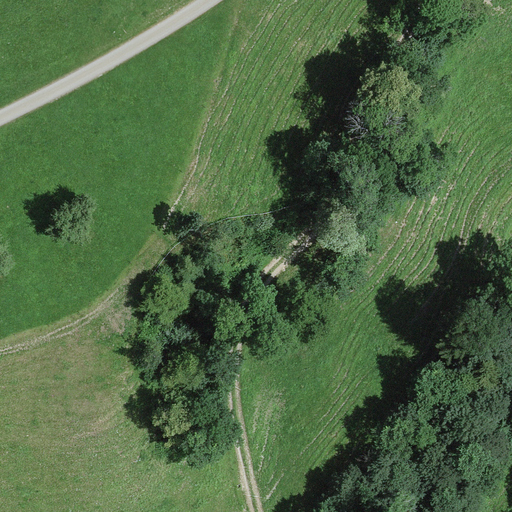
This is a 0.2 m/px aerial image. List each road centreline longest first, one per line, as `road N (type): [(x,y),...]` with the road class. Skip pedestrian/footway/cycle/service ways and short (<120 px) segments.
road 1 (track): [(427,0),(372,124),(272,267),(242,329),(240,410),(257,511)]
road 2 (unclassified): [(0,117),(208,0)]
